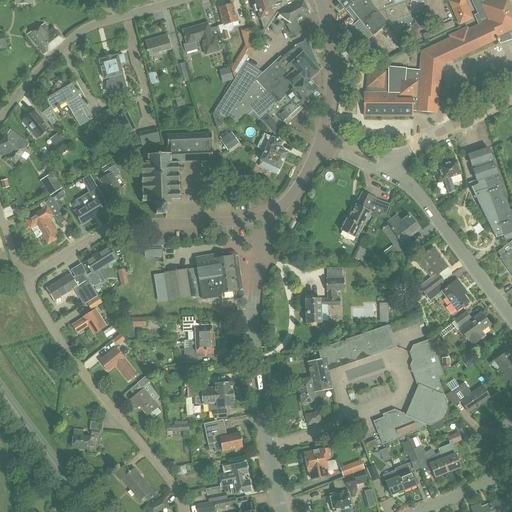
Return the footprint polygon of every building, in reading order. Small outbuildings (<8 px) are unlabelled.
[(265,32),(271,22),(277,13),(298,0),(254,0),(261,20),(263,28),(265,32)] [(287,25),(292,35),(301,31),(296,20),(308,13),(301,0),(298,0),(277,13),(291,23),(287,25)] [(353,25),(366,41),(372,36),(387,24),(398,37),(406,31),(410,36),(420,27),(426,22),(420,7),(429,4),(427,0),(336,0),(341,5),(337,8),(339,10),(341,12),(344,9),(345,9),(347,7),(359,20),(353,25)] [(365,95),(364,113),(364,117),(413,116),(413,111),(417,111),(437,113),(440,68),(442,69),(445,65),(444,64),(496,39),(497,42),(499,41),(500,44),(511,39),(511,10),(507,0),(472,0),(479,14),(475,16),(479,25),(468,30),(467,28),(449,36),(451,38),(429,48),(430,50),(424,53),(423,61),(421,61),(420,70),(385,67),(388,67),(388,70),(372,68),(367,96),(365,95)] [(452,0),(450,1),(460,23),(472,18),(463,0),(452,0)] [(224,24),(218,26),(220,34),(221,33),(223,40),(230,38),(228,32),(232,31),(234,27),(232,22),(238,20),(236,14),(235,14),(232,4),(219,7),(224,24)] [(423,34),(425,40),(455,26),(452,21),(423,34)] [(268,28),(278,34),(284,26),(280,23),(278,26),(271,22),(268,28)] [(29,35),(44,54),(64,39),(55,27),(50,31),(45,23),(29,35)] [(218,26),(209,29),(208,23),(183,30),(187,44),(184,45),(186,53),(198,50),(196,41),(202,40),(206,54),(224,49),(220,34),(218,26)] [(246,45),(231,69),(235,79),(249,56),(254,48),(249,28),(241,31),(246,45)] [(146,41),(150,56),(159,53),(159,52),(171,49),(167,35),(146,41)] [(296,44),(285,55),(309,80),(318,71),(316,69),(317,68),(305,41),(296,44)] [(99,60),(104,79),(110,78),(110,81),(107,82),(106,89),(112,89),(112,85),(125,82),(123,74),(120,64),(125,62),(123,55),(118,56),(118,55),(111,57),(109,57),(110,59),(108,59),(107,58),(106,58),(99,60)] [(263,72),(296,108),(303,101),(304,102),(315,91),(314,90),(316,89),(317,88),(314,85),(315,85),(312,82),(311,83),(309,80),(285,55),(282,58),(280,56),(263,72)] [(176,65),(181,83),(189,80),(184,63),(176,65)] [(219,70),(223,83),(233,80),(230,67),(219,70)] [(151,84),(158,82),(156,71),(148,73),(151,84)] [(261,120),(275,135),(282,129),(279,125),(297,109),(296,108),(263,72),(256,79),(246,72),(219,114),(227,119),(236,125),(252,111),(253,110),(260,118),(262,119),(261,120)] [(66,102),(79,126),(93,118),(82,99),(85,98),(75,82),(46,99),(51,107),(42,113),(51,125),(57,120),(54,109),(56,108),(60,107),(59,106),(66,102)] [(23,121),(37,139),(49,128),(45,122),(35,111),(23,121)] [(227,119),(219,114),(214,111),(212,114),(216,129),(227,119)] [(126,133),(135,129),(127,113),(118,117),(126,133)] [(116,119),(106,125),(111,136),(122,130),(116,119)] [(97,125),(93,130),(98,134),(102,130),(97,125)] [(2,154),(16,164),(30,143),(11,129),(0,144),(0,150),(3,153),(2,154)] [(232,132),(220,140),(225,147),(237,139),(232,132)] [(50,139),(57,149),(66,142),(59,133),(50,139)] [(165,214),(165,218),(166,218),(166,215),(167,215),(166,204),(170,203),(170,200),(178,200),(181,201),(181,200),(179,199),(179,191),(181,191),(181,189),(179,189),(179,182),(181,182),(180,180),(178,180),(178,173),(180,173),(180,171),(178,171),(178,164),(180,162),(183,162),(183,161),(212,160),(212,147),(212,133),(166,134),(166,153),(148,154),(149,161),(146,161),(146,164),(142,165),(141,163),(140,164),(142,166),(142,173),(140,173),(140,174),(142,174),(142,182),(140,182),(140,184),(142,184),(142,192),(140,192),(140,193),(142,193),(142,201),(141,202),(142,203),(144,201),(152,201),(152,204),(156,204),(156,213),(154,215),(155,216),(157,214),(161,214),(165,214)] [(265,150),(264,152),(283,161),(287,153),(278,149),(282,142),(273,138),(263,134),(260,140),(259,139),(256,146),(265,150)] [(504,235),(505,241),(511,238),(511,218),(489,149),(468,155),(477,181),(469,183),(496,238),(504,235)] [(283,161),(264,152),(260,161),(261,161),(259,165),(277,174),(278,170),(279,170),(283,161)] [(444,179),(449,193),(455,191),(452,183),(462,180),(460,174),(461,174),(456,161),(450,163),(449,163),(446,164),(445,165),(439,167),(443,180),(444,179)] [(99,179),(109,195),(121,188),(115,178),(120,174),(115,165),(108,169),(110,173),(99,179)] [(42,179),(52,195),(63,188),(53,172),(42,179)] [(90,175),(83,179),(87,187),(94,182),(90,175)] [(1,181),(3,189),(9,187),(7,179),(1,181)] [(79,209),(74,212),(82,224),(105,210),(104,209),(109,205),(98,188),(90,193),(77,201),(82,207),(79,209)] [(65,197),(62,192),(55,196),(58,201),(65,197)] [(341,231),(356,239),(366,220),(369,221),(373,213),(371,212),(372,209),(369,208),(374,198),(363,192),(358,202),(349,219),(348,218),(341,231)] [(445,197),(438,202),(441,207),(448,201),(445,197)] [(46,241),(48,243),(56,238),(54,236),(57,234),(47,219),(53,215),(61,210),(53,198),(45,202),(47,205),(42,208),(42,209),(34,215),(33,214),(30,216),(30,217),(26,220),(37,238),(43,234),(44,236),(43,237),(46,241)] [(381,201),(373,217),(386,215),(390,204),(381,201)] [(397,216),(387,224),(388,225),(392,231),(400,241),(400,242),(401,242),(418,229),(409,216),(407,217),(408,217),(401,222),(397,216)] [(388,225),(382,230),(393,246),(392,246),(385,251),(387,255),(396,254),(403,249),(398,243),(400,242),(400,241),(392,231),(388,225)] [(366,234),(372,238),(375,232),(368,229),(366,234)] [(140,236),(121,238),(122,248),(134,247),(138,247),(138,248),(141,247),(140,241),(140,236)] [(500,258),(511,274),(511,240),(507,244),(511,249),(500,258)] [(108,247),(85,261),(92,272),(88,275),(95,286),(103,281),(96,271),(116,259),(108,247)] [(144,249),(145,258),(163,257),(163,247),(144,249)] [(362,262),(367,250),(358,247),(353,258),(362,262)] [(447,268),(433,249),(416,261),(425,272),(430,268),(436,276),(420,287),(426,295),(442,283),(441,283),(444,281),(439,274),(447,268)] [(154,275),(158,302),(169,300),(169,301),(191,298),(191,297),(202,296),(202,299),(221,296),(222,301),(237,299),(237,298),(240,297),(242,295),(236,254),(234,252),(224,254),(224,253),(196,258),(197,268),(187,269),(164,272),(164,274),(154,275)] [(117,270),(121,285),(128,283),(125,269),(117,270)] [(71,274),(46,288),(54,301),(61,296),(74,288),(78,286),(88,303),(98,296),(90,280),(87,282),(86,281),(83,276),(77,279),(78,280),(76,282),(71,274)] [(306,311),(305,311),(305,315),(306,315),(306,324),(311,324),(321,323),(321,322),(327,321),(327,307),(328,307),(328,301),(340,300),(340,298),(338,298),(338,292),(344,292),(344,277),(325,278),(326,299),(320,300),(320,298),(305,299),(306,311)] [(446,289),(442,283),(426,295),(430,301),(442,292),(451,303),(446,307),(451,315),(469,302),(463,295),(466,292),(457,280),(446,289)] [(88,303),(87,303),(91,310),(102,303),(98,296),(88,303)] [(88,326),(93,334),(106,326),(95,309),(83,317),(83,318),(72,325),(77,333),(88,326)] [(470,340),(473,345),(485,336),(482,332),(488,328),(487,326),(490,324),(481,313),(472,320),(466,312),(455,321),(459,326),(460,326),(461,328),(460,329),(468,341),(470,340)] [(131,318),(131,327),(146,327),(146,318),(142,318),(142,313),(135,313),(135,318),(131,318)] [(195,316),(182,317),(183,332),(188,331),(188,340),(189,340),(213,339),(212,325),(198,326),(198,324),(195,324),(195,316)] [(297,380),(302,404),(317,401),(316,400),(324,398),(323,390),(332,389),(329,371),(397,347),(389,326),(319,350),(321,360),(309,362),(312,378),(297,380)] [(112,340),(117,346),(125,340),(120,334),(112,340)] [(184,356),(182,356),(183,363),(198,363),(197,355),(200,355),(200,353),(213,353),(213,339),(189,340),(189,349),(184,349),(184,356)] [(383,444),(387,443),(444,420),(449,409),(438,378),(444,376),(431,339),(413,346),(410,353),(413,361),(413,362),(411,366),(417,385),(419,385),(406,415),(395,410),(387,413),(388,416),(374,422),(383,444)] [(136,374),(121,356),(116,349),(115,349),(100,361),(107,370),(115,364),(128,380),(136,374)] [(508,380),(511,384),(511,383),(511,359),(511,357),(511,356),(511,353),(509,350),(495,361),(505,374),(501,377),(505,382),(508,380)] [(464,364),(468,361),(471,365),(475,362),(470,355),(462,360),(464,364)] [(442,358),(442,367),(451,367),(450,357),(442,358)] [(470,367),(473,374),(480,370),(477,363),(470,367)] [(145,377),(137,383),(137,384),(142,389),(148,384),(150,383),(145,377)] [(195,379),(185,379),(185,388),(189,387),(195,387),(195,379)] [(202,386),(195,387),(189,387),(190,397),(192,397),(192,398),(201,397),(201,396),(213,396),(213,398),(228,397),(228,399),(233,398),(232,383),(216,384),(216,388),(202,389),(202,386)] [(464,383),(452,391),(446,395),(454,406),(461,401),(469,413),(491,398),(482,386),(471,393),(464,383)] [(142,389),(130,399),(137,407),(140,405),(148,415),(159,406),(155,401),(160,397),(148,384),(142,389)] [(234,406),(233,398),(228,399),(228,397),(213,398),(213,396),(201,396),(201,397),(192,398),(192,397),(190,397),(185,397),(186,415),(194,415),(193,404),(202,403),(202,405),(208,404),(209,413),(213,412),(214,420),(227,419),(226,406),(234,406)] [(320,412),(313,413),(315,423),(322,422),(320,412)] [(215,448),(216,452),(223,451),(242,447),(239,432),(226,435),(223,420),(204,424),(210,449),(215,448)] [(91,435),(99,436),(100,431),(102,431),(103,423),(91,421),(90,430),(92,430),(91,435)] [(462,421),(456,423),(458,429),(460,429),(464,428),(462,421)] [(188,424),(172,425),(173,432),(183,431),(184,439),(190,439),(188,424)] [(72,447),(89,449),(89,446),(95,446),(96,438),(90,437),(91,436),(83,435),(83,431),(74,430),(74,436),(72,437),(71,441),(73,441),(72,447)] [(441,457),(448,473),(461,467),(455,454),(454,454),(454,453),(458,452),(456,445),(455,446),(455,443),(462,440),(458,432),(447,437),(450,444),(438,449),(441,457)] [(364,444),(367,451),(378,446),(375,439),(364,444)] [(435,478),(448,473),(441,457),(439,458),(437,454),(436,454),(432,448),(425,452),(421,446),(413,449),(413,450),(421,469),(421,470),(427,468),(429,474),(433,472),(435,478)] [(310,472),(311,479),(328,476),(327,468),(328,468),(326,459),(330,459),(329,453),(330,453),(329,448),(324,449),(304,453),(308,472),(310,472)] [(411,462),(414,471),(421,469),(413,450),(407,453),(411,462)] [(359,461),(346,466),(349,474),(362,469),(359,461)] [(229,485),(234,484),(234,483),(237,483),(235,475),(243,474),(247,473),(245,462),(230,466),(230,463),(222,465),(224,474),(219,475),(221,486),(229,485)] [(395,469),(396,471),(404,491),(417,485),(411,472),(410,472),(407,464),(395,469)] [(145,496),(149,500),(156,495),(134,469),(130,472),(125,465),(115,473),(120,480),(122,478),(131,489),(127,493),(131,497),(135,494),(140,500),(145,496)] [(367,469),(372,482),(380,478),(374,465),(367,469)] [(177,468),(178,475),(186,474),(185,466),(177,468)] [(342,511),(351,511),(352,511),(351,507),(349,498),(355,497),(358,490),(355,479),(366,477),(364,471),(354,474),(354,476),(344,478),(344,479),(347,492),(330,495),(332,503),(330,505),(331,509),(333,509),(333,511),(342,509),(342,511)] [(386,482),(391,496),(404,491),(396,471),(384,476),(386,482)] [(235,488),(237,494),(251,491),(248,480),(245,480),(243,474),(235,475),(237,483),(234,483),(234,484),(229,485),(230,489),(235,488)] [(222,493),(220,486),(206,489),(200,490),(201,494),(206,493),(207,496),(209,503),(227,499),(226,492),(222,493)] [(146,506),(149,511),(158,511),(169,506),(164,497),(146,506)] [(373,497),(367,499),(369,507),(376,505),(373,497)] [(511,511),(511,508),(507,497),(482,508),(480,504),(471,508),(472,511),(511,511)] [(196,505),(197,511),(215,511),(214,502),(196,505)] [(249,511),(246,511),(245,511),(255,511),(253,502),(247,503),(249,511)]
